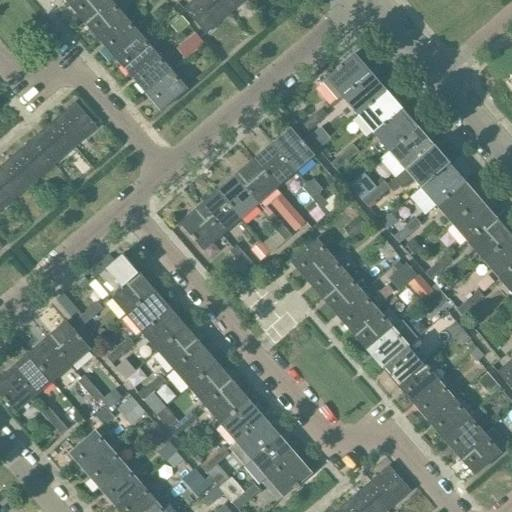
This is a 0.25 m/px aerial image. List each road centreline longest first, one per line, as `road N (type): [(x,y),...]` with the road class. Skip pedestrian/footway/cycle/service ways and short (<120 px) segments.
road 1 (residential): [(455,511),(387,434),(328,434),(127,205)]
road 2 (residential): [(164,172),(369,0)]
road 3 (residential): [(164,172),(75,72),(13,69),(0,53)]
road 4 (residential): [(0,314),(127,205)]
